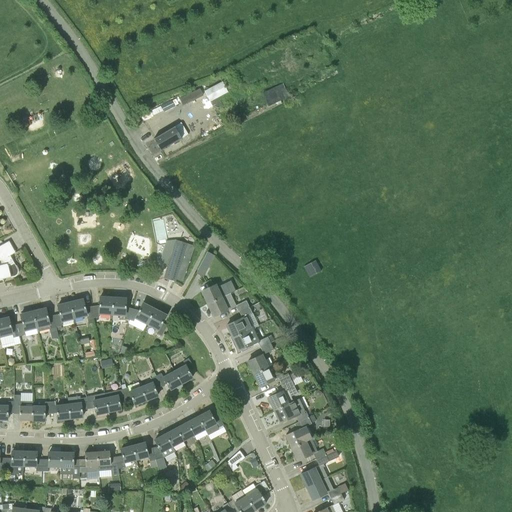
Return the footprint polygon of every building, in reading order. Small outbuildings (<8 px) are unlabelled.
[(210,101),(228,92),(222,81),(205,90),(210,101)] [(282,84),(263,93),(269,105),(288,96),(282,84)] [(218,97),(210,102),(214,108),(222,104),(218,97)] [(161,105),(164,112),(175,107),(171,100),(161,105)] [(155,143),(162,154),(183,141),(175,130),(155,143)] [(9,241),(0,245),(0,279),(14,276),(16,275),(17,274),(18,272),(18,270),(17,268),(8,253),(14,250),(9,241)] [(215,253),(209,247),(196,271),(203,275),(215,253)] [(172,251),(169,261),(174,262),(168,279),(175,282),(183,255),(172,251)] [(312,276),(323,269),(317,259),(306,265),(312,276)] [(207,303),(229,294),(224,283),(216,286),(215,284),(211,287),(202,291),(207,303)] [(213,316),(236,306),(230,293),(229,294),(207,303),(213,316)] [(112,314),(113,298),(100,297),(99,305),(92,306),(94,318),(99,318),(99,313),(112,314)] [(125,307),(126,298),(113,298),(112,314),(119,315),(119,320),(125,320),(125,319),(129,320),(132,309),(125,307)] [(92,306),(85,308),(83,299),(70,302),(74,318),(86,315),(87,319),(94,318),(92,306)] [(239,312),(249,307),(246,301),(236,305),(239,312)] [(61,322),(74,318),(70,302),(57,305),(59,314),(53,315),(57,330),(61,330),(61,326),(62,326),(61,322)] [(147,324),(154,309),(142,303),(138,311),(132,309),(129,320),(133,321),(135,318),(147,324)] [(253,328),(248,316),(252,314),(249,307),(239,312),(242,318),(226,325),(232,338),(253,328)] [(53,315),(48,317),(46,308),(33,311),(38,332),(49,329),(51,339),(58,337),(57,330),(53,315)] [(162,322),(166,315),(154,309),(147,324),(158,329),(156,333),(162,336),(167,325),(162,322)] [(38,332),(33,311),(20,315),(22,323),(16,324),(19,336),(24,334),(24,331),(37,328),(38,332)] [(16,324),(10,326),(8,317),(0,319),(0,336),(12,334),(13,337),(19,336),(16,324)] [(268,337),(265,338),(259,340),(253,328),(232,338),(238,350),(247,346),(258,341),(261,348),(271,343),(270,342),(274,341),(271,335),(268,337)] [(261,348),(264,354),(271,350),(274,349),(271,343),(261,348)] [(129,349),(122,346),(120,352),(128,354),(129,349)] [(254,374),(268,367),(261,354),(257,357),(248,361),(254,374)] [(189,371),(194,368),(188,358),(183,361),(185,366),(175,371),(181,383),(192,377),(189,371)] [(288,373),(281,376),(275,364),(268,367),(254,374),(260,386),(275,379),(278,378),(280,384),(291,379),(288,373)] [(292,373),(294,378),(302,375),(300,370),(292,373)] [(170,389),(181,383),(175,371),(163,377),(161,373),(156,376),(161,386),(167,383),(170,389)] [(155,389),(161,386),(156,376),(151,378),(152,383),(141,387),(146,400),(157,396),(155,389)] [(291,396),(297,393),(291,379),(280,384),(283,390),(277,393),(268,397),(274,410),(293,401),(291,396)] [(141,387),(129,392),(128,387),(123,389),(122,389),(125,400),(132,398),(134,405),(146,400),(141,387)] [(119,402),(125,400),(122,389),(104,393),(108,412),(121,409),(119,402)] [(96,414),(108,412),(104,393),(86,397),(88,409),(95,408),(96,414)] [(32,420),(32,401),(20,401),(20,396),(14,396),(14,401),(14,413),(19,413),(19,420),(32,420)] [(88,409),(86,397),(80,398),(80,396),(68,397),(68,405),(70,418),(82,417),(82,410),(88,409)] [(298,422),(308,417),(298,399),(293,401),(274,410),(280,423),(289,419),(296,416),(298,422)] [(14,413),(14,401),(0,400),(0,419),(8,420),(8,413),(14,413)] [(45,407),(33,406),(33,401),(32,401),(32,420),(44,420),(45,414),(51,413),(50,402),(44,402),(45,407)] [(68,405),(56,406),(56,401),(50,402),(51,413),(57,413),(58,420),(70,418),(68,405)] [(224,425),(218,414),(212,417),(209,411),(198,417),(204,428),(208,435),(219,429),(218,428),(224,425)] [(193,434),(204,428),(198,417),(187,422),(193,434)] [(291,447),(311,438),(305,426),(311,423),(308,417),(298,422),(301,428),(295,431),(286,435),(291,447)] [(182,440),(193,434),(187,422),(176,428),(182,440)] [(171,446),(182,440),(176,428),(165,434),(171,446)] [(175,452),(171,446),(165,434),(154,440),(158,446),(152,447),(155,460),(158,469),(166,467),(163,458),(175,452)] [(317,451),(315,447),(311,438),(291,447),(297,461),(313,453),(315,459),(326,454),(323,448),(317,451)] [(152,447),(146,449),(145,443),(133,446),(136,459),(148,456),(149,461),(155,460),(152,447)] [(124,462),(136,459),(133,446),(120,449),(122,455),(116,456),(118,469),(125,467),(124,462)] [(306,486),(326,476),(322,467),(325,466),(324,464),(339,457),(336,450),(326,454),(315,459),(319,466),(316,467),(309,470),(300,474),(306,486)] [(24,465),(24,452),(12,451),(11,458),(5,458),(5,474),(23,474),(23,465),(24,465)] [(116,456),(110,458),(109,451),(97,452),(98,471),(111,470),(111,475),(119,475),(118,469),(116,456)] [(226,462),(232,471),(237,468),(235,464),(245,458),(239,451),(226,462)] [(42,459),(36,459),(37,452),(24,452),(24,465),(30,465),(30,471),(35,471),(42,471),(42,459)] [(60,466),(61,453),(48,452),(48,459),(42,459),(42,471),(48,471),(48,466),(60,466)] [(87,472),(98,471),(97,452),(84,453),(85,459),(79,459),(79,472),(87,472)] [(79,459),(73,459),(73,453),(61,453),(60,466),(61,466),(60,474),(72,474),(72,478),(79,479),(79,472),(79,459)] [(259,465),(255,457),(252,458),(249,460),(253,468),(259,465)] [(215,464),(211,460),(206,464),(205,464),(205,469),(207,471),(215,464)] [(327,477),(326,478),(326,476),(306,486),(312,499),(321,495),(327,492),(328,492),(331,498),(341,493),(348,490),(345,483),(338,487),(333,489),(327,477)] [(188,488),(183,483),(179,486),(184,492),(188,488)] [(245,496),(254,510),(265,503),(261,497),(267,494),(260,483),(254,486),(256,489),(245,496)] [(334,504),(343,500),(344,500),(341,493),(331,498),(334,504)] [(240,511),(251,511),(254,510),(245,496),(234,503),(232,500),(227,503),(232,511),(237,511),(239,511),(240,511)] [(232,511),(227,503),(222,507),(224,510),(220,511),(232,511)]
